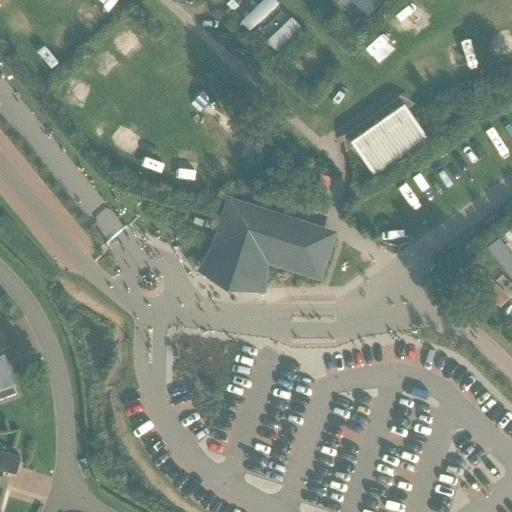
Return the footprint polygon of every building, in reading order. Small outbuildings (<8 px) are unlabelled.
[(275,0),(265,0),(239,21),(248,33),(281,7),(275,0)] [(350,0),(362,12),(374,0),(350,0)] [(293,19),(265,43),(274,53),(301,28),(293,19)] [(311,49),(293,65),(308,81),(325,65),(311,49)] [(427,141),(404,108),(351,145),(374,178),(427,141)] [(253,199),(240,195),(237,203),(251,207),(253,199)] [(317,277),(330,239),(233,207),(230,214),(226,213),(216,244),(218,245),(202,271),(203,271),(204,270),(222,276),(221,280),(225,282),(226,279),(238,282),(237,286),(242,287),(243,283),(262,289),(262,290),(265,260),(317,277)] [(337,228),(332,245),(342,248),(347,231),(337,228)] [(511,282),(511,281),(511,257),(500,240),(488,248),(511,282)] [(0,401),(16,396),(12,386),(13,386),(5,362),(0,363),(0,352),(8,350),(2,333),(0,333),(0,401)] [(227,369),(230,357),(210,352),(207,364),(227,369)] [(0,509),(0,510),(7,486),(1,484),(4,474),(16,477),(21,460),(0,453),(0,509)]
